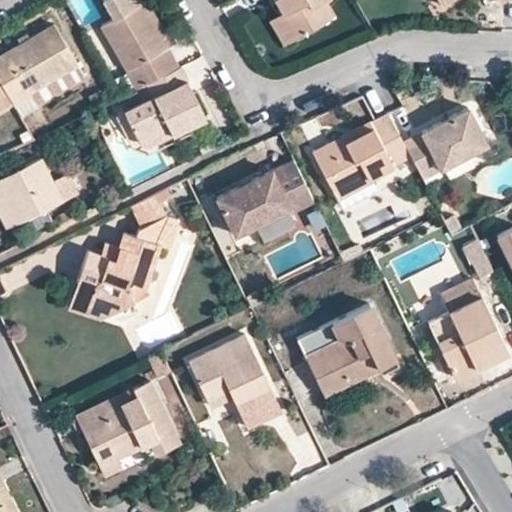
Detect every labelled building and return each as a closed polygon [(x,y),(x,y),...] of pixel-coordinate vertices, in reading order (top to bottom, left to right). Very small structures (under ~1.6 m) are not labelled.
[(124,72),(133,88),(144,83),(178,66),(167,47),(175,43),(169,33),(164,36),(144,0),(142,0),(99,26),(112,51),(124,72)] [(274,0),(281,12),(296,37),(330,17),(321,0),(274,0)] [(268,20),(282,44),(296,37),(281,12),(268,20)] [(0,83),(11,103),(13,105),(30,96),(30,91),(75,64),(51,21),(0,52),(0,83)] [(101,57),(113,78),(124,72),(112,51),(101,57)] [(150,97),(118,112),(133,144),(145,142),(202,115),(178,66),(144,83),(150,97)] [(0,108),(11,103),(0,83),(0,108)] [(36,106),(30,96),(13,106),(18,115),(36,106)] [(419,131),(401,140),(408,155),(417,172),(483,138),(464,102),(444,112),(447,119),(439,123),(436,116),(416,126),(419,131)] [(5,112),(9,120),(18,115),(13,106),(5,112)] [(311,149),(335,195),(340,206),(373,189),(367,176),(408,155),(401,140),(385,111),(367,120),(370,126),(330,146),(327,141),(311,149)] [(447,119),(444,112),(436,116),(439,123),(447,119)] [(330,146),(370,126),(367,120),(327,141),(330,146)] [(310,194),(290,153),(212,192),(230,228),(285,201),(288,205),(310,194)] [(43,210),(60,201),(75,193),(65,173),(50,181),(39,159),(0,178),(0,198),(2,197),(16,223),(32,215),(30,211),(41,206),(43,210)] [(96,253),(85,250),(75,282),(92,287),(88,299),(115,308),(145,295),(142,288),(156,248),(163,250),(174,219),(161,215),(155,203),(166,198),(162,190),(129,207),(138,225),(134,227),(133,229),(132,232),(120,230),(114,245),(99,241),(96,253)] [(0,198),(0,216),(6,229),(16,223),(2,197),(0,198)] [(30,211),(32,215),(43,210),(41,206),(30,211)] [(511,268),(511,227),(496,235),(511,268)] [(462,244),(474,266),(486,259),(475,237),(462,244)] [(479,277),(492,270),(486,259),(474,266),(479,277)] [(428,321),(452,376),(505,350),(480,295),(470,276),(437,292),(446,311),(428,321)] [(92,287),(75,282),(67,306),(97,316),(115,308),(88,299),(92,287)] [(296,337),(322,394),(393,359),(366,304),(296,337)] [(232,402),(244,425),(278,409),(242,334),(187,361),(211,412),(232,402)] [(148,380),(169,370),(160,350),(145,357),(151,369),(143,373),(147,380),(148,380)] [(81,429),(103,475),(120,467),(116,458),(148,444),(154,454),(178,442),(148,380),(131,388),(130,387),(73,413),(75,415),(81,429)] [(68,419),(75,433),(81,429),(75,415),(68,419)] [(14,511),(1,485),(0,485),(0,500),(5,511),(14,511)]
